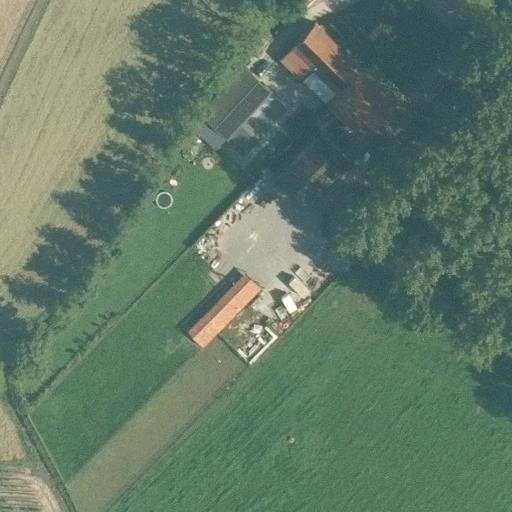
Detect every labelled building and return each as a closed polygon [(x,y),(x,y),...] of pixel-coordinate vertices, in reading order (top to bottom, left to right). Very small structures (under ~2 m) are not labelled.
[(301,36),(291,46),(304,58),(292,70),(298,75),(326,103),(337,91),(338,93),(366,120),(372,126),(382,116),(396,102),(377,84),(315,22),(301,36)] [(203,108),(202,109),(203,110),(237,144),(239,141),(248,149),(261,134),(245,119),(271,90),(244,66),(209,101),(203,108)] [(328,185),(351,161),(321,132),(276,178),(306,207),(328,185)] [(267,258),(251,273),(262,285),(278,270),(267,258)] [(261,285),(245,271),(189,330),(204,345),(261,285)]
